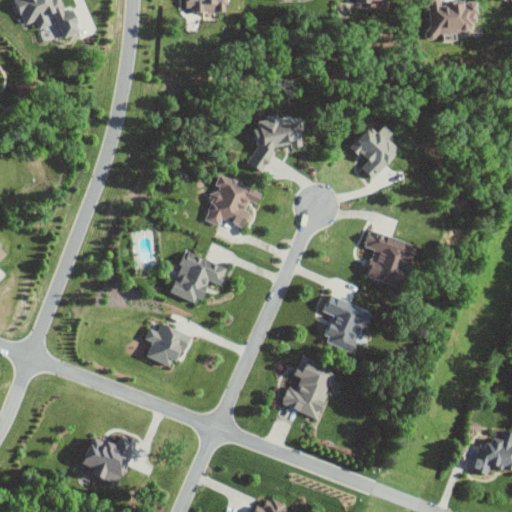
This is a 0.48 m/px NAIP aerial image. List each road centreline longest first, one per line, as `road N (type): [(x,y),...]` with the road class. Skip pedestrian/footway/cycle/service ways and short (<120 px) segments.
road 1 (residential): [(0,432),(106,154),(132,0)]
road 2 (residential): [(32,360),(431,511)]
road 3 (residential): [(178,511),(317,203)]
